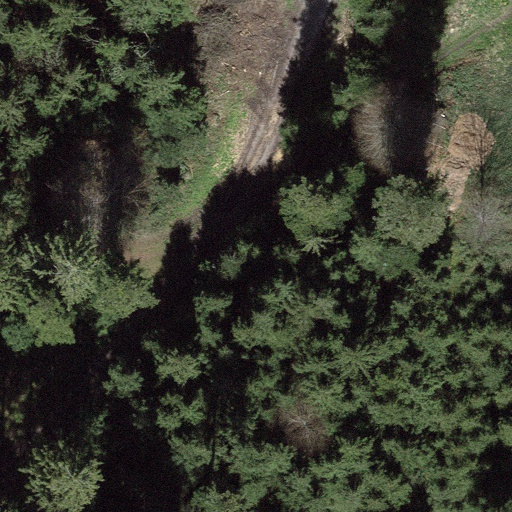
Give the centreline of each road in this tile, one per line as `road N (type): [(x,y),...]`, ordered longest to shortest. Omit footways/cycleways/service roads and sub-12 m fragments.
road 1 (track): [(511,18),(373,98),(203,243)]
road 2 (track): [(0,477),(203,243)]
road 3 (track): [(203,243),(315,0)]
road 4 (track): [(203,243),(0,291)]
